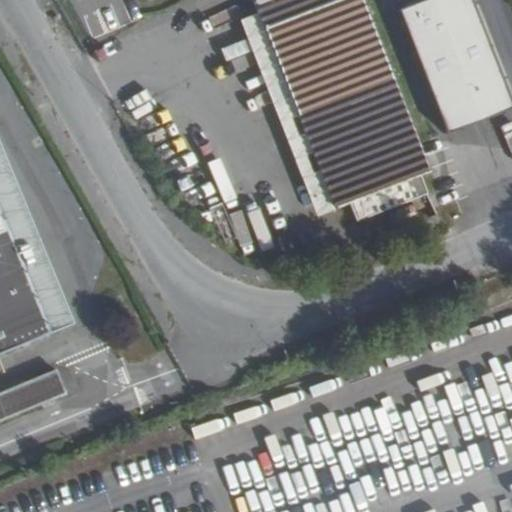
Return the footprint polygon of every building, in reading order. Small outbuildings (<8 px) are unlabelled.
[(251,0),(268,39),(335,211),(351,205),(358,224),(430,196),(424,178),(431,176),(361,0),(251,0)] [(253,45),(319,217),(335,211),(268,39),(253,45)] [(423,221),(427,230),(443,224),(439,215),(423,221)] [(0,355),(48,336),(0,217),(0,355)] [(55,374),(0,395),(0,424),(65,398),(55,374)]
